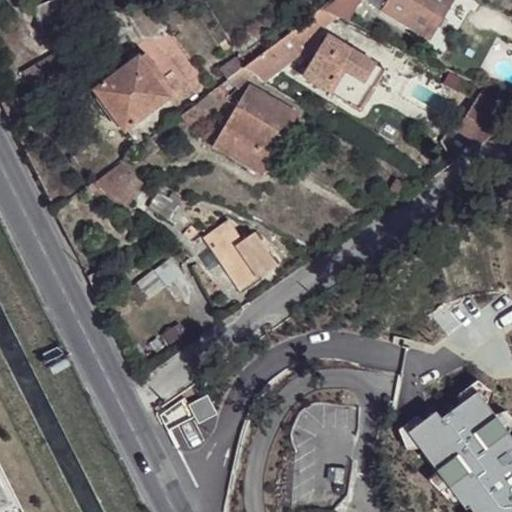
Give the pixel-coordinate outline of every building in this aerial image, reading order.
[(48,0),(34,7),(54,48),(78,36),(59,0),(48,0)] [(454,0),(359,0),(360,1),(429,43),(454,0)] [(334,18),(319,10),(296,28),(243,67),(255,75),(265,81),(305,51),(299,43),(334,18)] [(367,85),(379,65),(329,36),(302,79),(351,110),(367,85)] [(145,51),(97,86),(131,130),(178,95),(161,72),(145,51)] [(48,58),(18,75),(26,89),(55,71),(48,58)] [(161,72),(178,95),(191,85),(176,63),(161,72)] [(387,71),(379,65),(367,85),(376,90),(387,71)] [(238,89),(255,75),(243,67),(230,77),(238,89)] [(229,95),(221,84),(209,93),(218,105),(229,95)] [(262,178),(299,114),(250,85),(213,147),(262,178)] [(376,90),(367,85),(351,110),(361,115),(376,90)] [(476,146),(506,125),(511,114),(511,100),(481,86),(472,99),(469,97),(446,125),(476,146)] [(26,89),(9,98),(17,113),(34,102),(26,89)] [(182,114),(187,121),(189,124),(207,111),(200,100),(189,108),(182,114)] [(182,114),(175,118),(181,125),(187,121),(182,114)] [(116,164),(89,184),(105,205),(131,185),(116,164)] [(168,200),(157,193),(147,209),(157,216),(168,200)] [(231,221),(213,234),(235,264),(229,268),(243,290),(279,265),(257,235),(246,242),(231,221)] [(235,264),(213,234),(207,237),(229,268),(235,264)] [(171,260),(127,287),(137,303),(181,276),(171,260)] [(113,264),(90,276),(99,296),(122,285),(113,264)] [(415,462),(427,454),(419,442),(408,451),(415,462)] [(438,465),(427,454),(415,462),(427,474),(438,465)] [(0,511),(26,511),(0,459),(0,511)] [(511,511),(511,504),(471,463),(421,509),(423,511),(511,511)]
